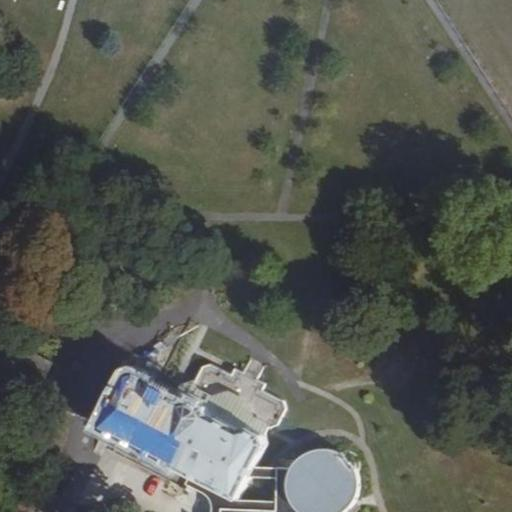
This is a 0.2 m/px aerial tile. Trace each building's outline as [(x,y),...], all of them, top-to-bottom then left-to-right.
[(17,57),(9,37),(0,35),(0,73),(6,73),(17,57)] [(30,395),(47,362),(0,338),(0,380),(1,380),(30,395)] [(224,491),(239,498),(249,474),(254,464),(284,397),(202,361),(187,395),(125,367),(95,433),(224,491)] [(316,511),(333,511),(345,507),(354,496),(358,482),(356,467),(347,455),(334,448),(319,447),(306,453),(296,463),(291,480),(296,497),(305,507),(316,511)] [(239,498),(224,491),(224,511),(316,511),(305,507),(296,497),(291,480),(296,463),(281,464),(280,473),(279,498),(239,498)] [(254,464),(249,474),(280,473),(281,464),(254,464)]
